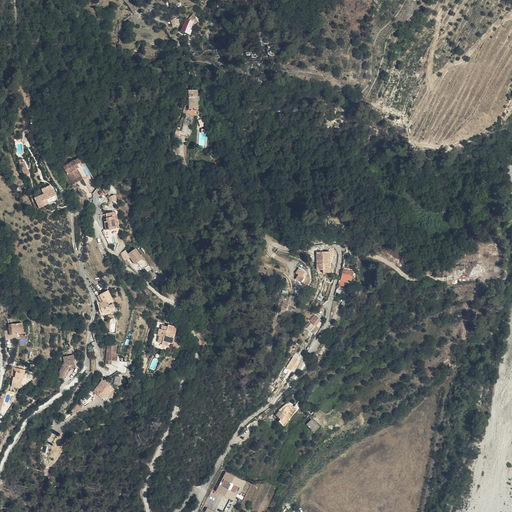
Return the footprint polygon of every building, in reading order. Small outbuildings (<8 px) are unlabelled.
[(197,23),(201,20),(195,13),(189,18),(194,21),(190,27),(190,28),(195,21),(197,23)] [(184,29),(182,29),(182,30),(183,30),(185,29),(186,30),(190,32),(193,29),(190,28),(190,27),(194,21),(189,18),(186,23),(186,25),(185,25),(184,29)] [(201,93),(191,93),(192,112),(202,111),(201,93)] [(69,168),(77,183),(86,177),(85,175),(86,175),(91,172),(84,160),(69,168)] [(86,175),(89,180),(94,177),(91,172),(86,175)] [(361,182),(372,194),(381,187),(370,174),(361,182)] [(86,177),(77,183),(79,186),(89,180),(86,177)] [(48,196),(38,200),(43,211),(53,206),(50,202),(60,197),(57,192),(56,192),(54,188),(46,192),(48,196)] [(121,229),(118,213),(111,215),(112,222),(110,222),(112,231),(121,229)] [(141,249),(133,254),(140,264),(142,263),(148,270),(154,266),(148,257),(147,257),(141,249)] [(318,253),(320,272),(326,271),(326,274),(334,273),(333,265),(331,265),(330,252),(318,253)] [(295,273),(293,276),(298,279),(302,275),(300,274),(303,270),(297,265),(293,270),(296,272),(295,273)] [(346,270),(343,281),(350,283),(351,280),(354,281),(356,273),(346,270)] [(110,301),(103,304),(107,314),(119,310),(119,308),(118,307),(114,308),(113,306),(118,304),(113,292),(107,295),(110,301)] [(122,311),(121,308),(119,308),(119,310),(107,314),(107,316),(112,315),(117,314),(116,313),(122,311)] [(312,333),(314,335),(322,321),(318,319),(316,318),(309,331),(311,332),(312,333)] [(28,322),(13,324),(15,334),(29,332),(28,322)] [(165,334),(165,336),(163,342),(167,343),(167,344),(172,346),(173,342),(177,343),(181,326),(173,324),(173,326),(167,325),(166,329),(166,331),(167,332),(166,334),(165,334)] [(118,354),(120,354),(120,345),(111,344),(110,363),(115,364),(115,360),(118,360),(118,354)] [(289,368),(293,370),(294,369),(301,359),(303,355),(300,359),(296,357),(289,368)] [(303,361),(305,356),(303,355),(301,359),(294,369),(297,371),(303,361)] [(80,369),(80,367),(81,367),(81,362),(82,362),(82,358),(71,358),(72,363),(64,374),(68,377),(74,370),(80,369)] [(30,370),(16,366),(14,375),(17,376),(15,384),(18,385),(18,384),(25,386),(27,377),(28,377),(30,370)] [(114,392),(116,393),(120,388),(117,386),(119,385),(116,383),(115,384),(108,379),(99,390),(107,397),(108,395),(110,393),(111,394),(114,392)] [(292,405),(281,412),(282,412),(287,416),(284,421),(283,422),(283,423),(288,427),(300,410),(292,405)] [(312,419),(306,425),(314,433),(319,428),(313,422),(315,421),(312,419)] [(50,432),(46,441),(52,443),(56,435),(50,432)] [(231,474),(229,473),(219,492),(221,493),(231,474)] [(231,511),(247,482),(231,474),(221,493),(228,497),(220,511),(217,511),(212,509),(211,511),(231,511)]
